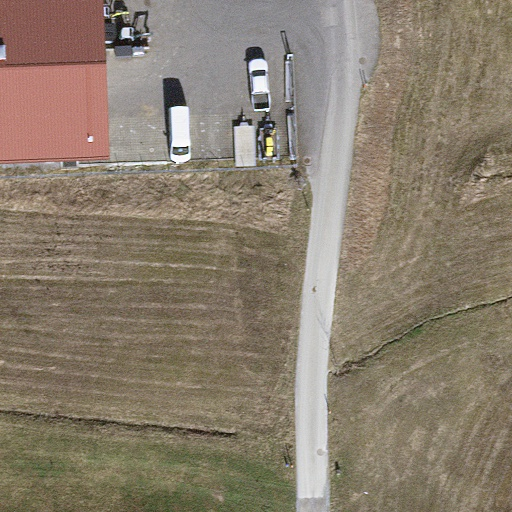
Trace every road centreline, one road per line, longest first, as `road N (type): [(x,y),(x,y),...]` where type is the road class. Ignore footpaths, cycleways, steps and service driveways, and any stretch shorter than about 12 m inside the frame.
road 1 (track): [(331,185),(312,368),(315,511)]
road 2 (unclassified): [(335,0),(331,185)]
